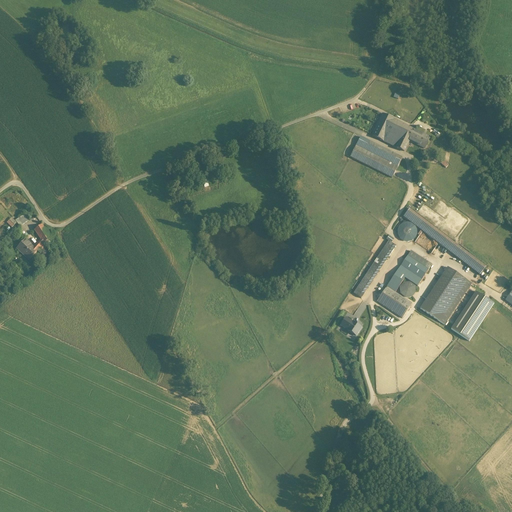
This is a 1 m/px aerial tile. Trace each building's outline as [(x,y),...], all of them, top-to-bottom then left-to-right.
[(383,141),(393,120),(383,115),(373,136),(383,141)] [(409,141),(415,131),(393,120),(383,141),(404,152),(409,141)] [(430,138),(415,131),(409,141),(424,149),(430,138)] [(361,137),(350,158),(392,178),(403,158),(361,137)] [(487,267),(410,209),(404,217),(482,276),(487,267)] [(25,215),(16,220),(20,227),(28,221),(25,215)] [(402,225),(399,228),(398,232),(399,236),(403,239),(407,240),(411,239),(414,236),(415,232),(414,227),(411,224),(406,223),(402,225)] [(41,239),(44,244),(52,238),(43,225),(35,231),(41,239)] [(34,247),(37,251),(44,244),(41,239),(34,247)] [(24,254),(32,246),(26,240),(18,248),(24,254)] [(354,294),(362,300),(397,247),(389,241),(354,294)] [(46,247),(44,244),(37,251),(40,253),(46,247)] [(32,246),(24,254),(29,260),(37,251),(34,247),(32,246)] [(433,265),(411,251),(378,304),(401,318),(411,303),(396,294),(405,279),(418,287),(433,265)] [(472,284),(448,268),(421,310),(445,326),(472,284)] [(410,283),(404,283),(400,288),(401,295),(406,299),(413,298),(417,293),(416,287),(410,283)] [(496,305),(477,292),(451,330),(471,343),(496,305)] [(353,323),(346,319),(341,326),(348,331),(347,331),(356,337),(361,329),(353,323)]
